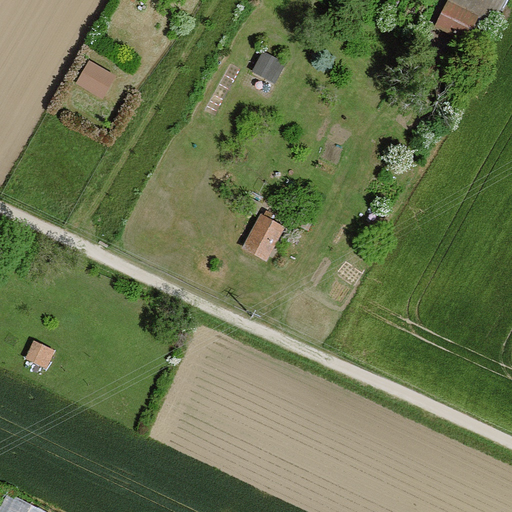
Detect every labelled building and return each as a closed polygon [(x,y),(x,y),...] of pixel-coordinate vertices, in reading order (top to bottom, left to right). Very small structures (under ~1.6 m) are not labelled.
[(475,19),(445,3),(432,28),(462,44),(475,19)] [(284,67),(262,55),(252,74),(274,86),(284,67)] [(90,57),(77,80),(105,96),(118,73),(90,57)] [(283,228),(260,215),(242,247),(266,260),(283,228)] [(53,511),(54,511),(12,491),(1,511),(53,511)]
